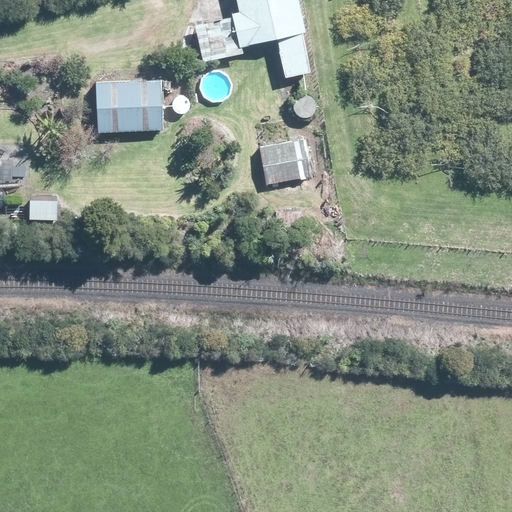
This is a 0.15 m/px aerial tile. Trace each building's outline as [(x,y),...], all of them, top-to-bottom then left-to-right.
[(313,71),(296,0),(232,0),(236,15),(193,25),(202,64),(244,54),(242,47),(272,40),(281,79),(313,71)] [(161,79),(95,79),(95,130),(161,130),(161,79)] [(304,177),(295,135),(258,142),(267,185),(304,177)] [(0,183),(30,184),(30,149),(0,149),(0,183)] [(56,199),(28,199),(27,219),(56,219),(56,199)]
